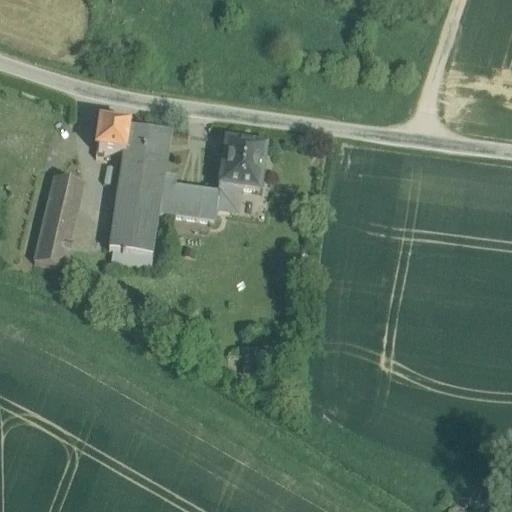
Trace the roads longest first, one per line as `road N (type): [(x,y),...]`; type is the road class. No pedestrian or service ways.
road 1 (tertiary): [(0,64),(131,100),(511,152)]
road 2 (track): [(463,0),(415,140)]
